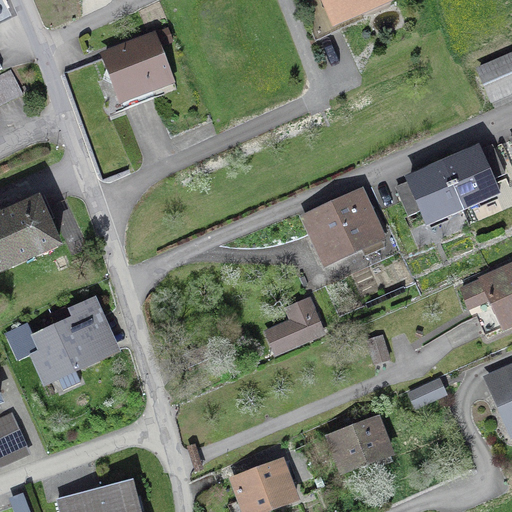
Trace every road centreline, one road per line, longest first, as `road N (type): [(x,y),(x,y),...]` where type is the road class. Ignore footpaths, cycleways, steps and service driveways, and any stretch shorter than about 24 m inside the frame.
road 1 (residential): [(125,280),(511,111)]
road 2 (residential): [(183,511),(125,280)]
road 3 (residential): [(125,280),(65,121)]
road 4 (residential): [(65,121),(19,0)]
